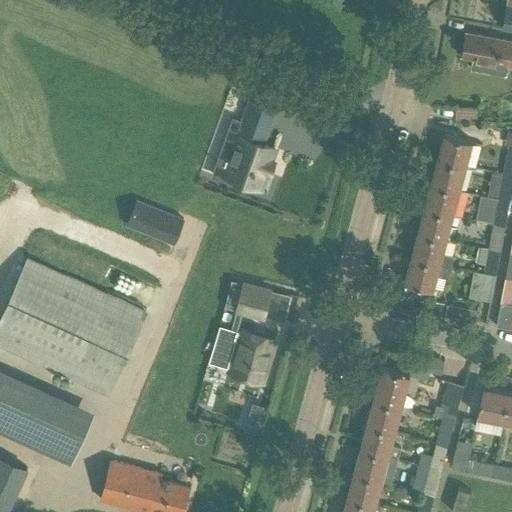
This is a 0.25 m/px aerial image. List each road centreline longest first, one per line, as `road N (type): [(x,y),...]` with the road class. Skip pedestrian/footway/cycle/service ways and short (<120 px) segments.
road 1 (secondary): [(336,316),(415,0)]
road 2 (track): [(392,112),(130,0)]
road 3 (secondary): [(283,511),(336,316)]
road 4 (residential): [(511,351),(336,316)]
